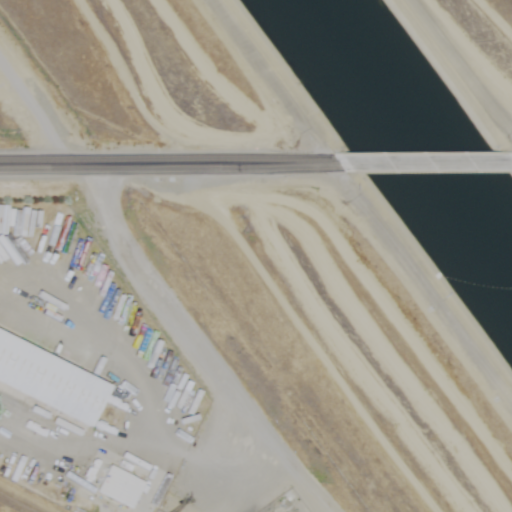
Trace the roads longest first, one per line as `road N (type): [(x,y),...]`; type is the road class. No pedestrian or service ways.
road 1 (track): [(356,511),(109,174)]
road 2 (tertiary): [(0,174),(342,169)]
road 3 (tertiary): [(511,167),(342,169)]
